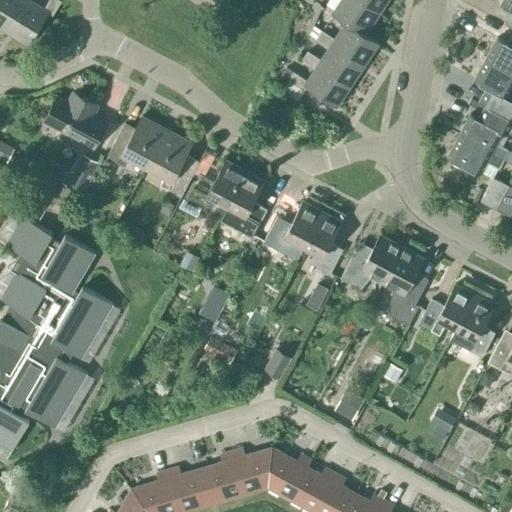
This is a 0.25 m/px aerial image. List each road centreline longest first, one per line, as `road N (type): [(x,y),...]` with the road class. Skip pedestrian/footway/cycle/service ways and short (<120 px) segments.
road 1 (residential): [(74,511),(107,457),(266,411),(297,417),(467,511)]
road 2 (residential): [(405,150),(380,146),(312,162),(289,155),(145,59),(95,47)]
road 3 (residential): [(511,259),(417,201),(405,150)]
road 4 (residential): [(405,150),(433,0)]
